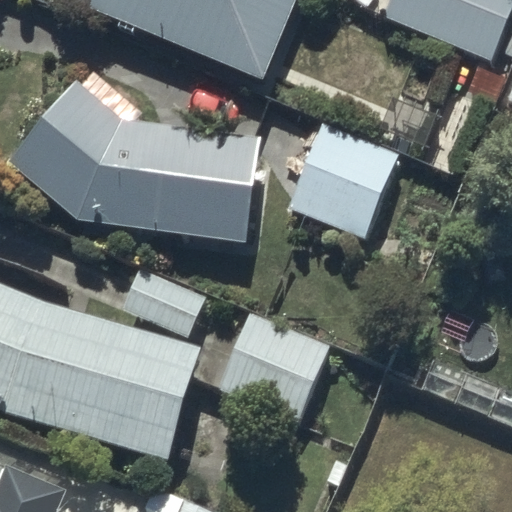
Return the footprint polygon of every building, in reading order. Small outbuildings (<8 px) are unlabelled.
[(76,0),(264,79),(297,0),(76,0)] [(511,0),(390,0),(384,15),(492,59),(511,9),(511,0)] [(80,79),(12,153),(77,221),(249,244),(263,137),(131,119),(140,110),(96,70),(84,82),(80,79)] [(323,124),(291,207),(371,240),(405,158),(323,124)] [(140,272),(123,310),(188,337),(204,298),(140,272)] [(0,409),(168,459),(201,347),(67,308),(0,281),(0,409)] [(330,344),(250,314),(220,389),(301,420),(330,344)] [(0,511),(60,511),(71,487),(10,461),(6,471),(0,469),(0,511)]
